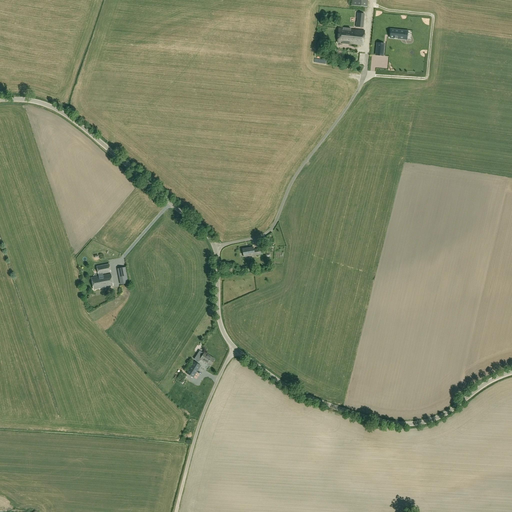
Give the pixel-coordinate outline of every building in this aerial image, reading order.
[(364,14),(357,13),(356,16),(359,16),(359,23),(356,23),(355,27),(363,28),(364,14)] [(338,28),(337,43),(342,43),(342,44),(349,45),(349,44),(363,45),(364,31),(351,29),(351,28),(343,28),(343,29),(338,28)] [(390,30),(389,38),(404,39),(405,31),(390,30)] [(244,257),(249,256),(261,254),(260,249),(253,250),(253,247),(242,249),(244,257)] [(113,286),(111,274),(102,276),(102,274),(111,272),(109,264),(97,266),(98,274),(96,275),(97,277),(91,278),(93,290),(113,286)] [(118,273),(125,272),(124,264),(117,264),(118,273)] [(121,285),(128,284),(127,276),(119,277),(121,285)] [(200,359),(210,366),(214,359),(204,352),(200,359)] [(194,361),(186,373),(193,378),(201,366),(194,361)]
